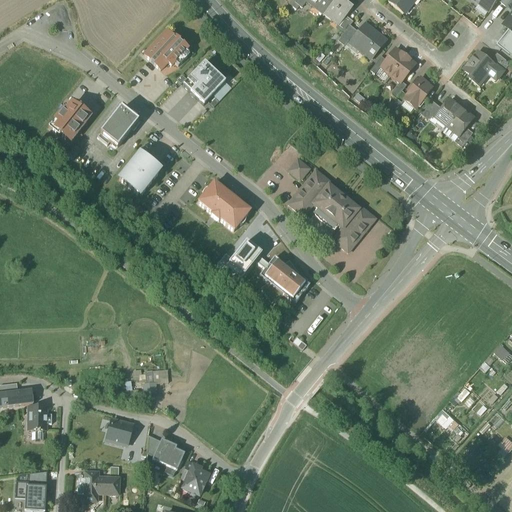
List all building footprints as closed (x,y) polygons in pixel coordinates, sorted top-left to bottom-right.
[(298,0),(295,4),(301,10),(306,3),(306,2),(307,0),(298,0)] [(334,0),(307,0),(306,2),(306,3),(322,16),(334,0)] [(353,10),(339,0),(334,0),(322,16),(337,28),(345,18),(346,18),(353,10)] [(389,0),(388,3),(403,15),(415,0),(389,0)] [(474,0),(490,13),(500,0),(474,0)] [(511,16),(504,27),(503,27),(511,34),(511,16)] [(337,28),(336,30),(343,36),(349,29),(353,24),(346,18),(345,18),(337,28)] [(373,33),(365,27),(353,41),(361,47),(358,50),(371,61),(386,43),(378,37),(378,38),(373,34),(373,33)] [(343,36),(338,43),(344,48),(355,34),(349,29),(343,36)] [(166,35),(144,58),(160,73),(167,66),(171,69),(174,65),(178,69),(189,57),(186,53),(187,52),(174,40),(173,41),(166,35)] [(386,62),(380,70),(381,70),(385,73),(385,75),(390,78),(405,59),(395,51),(386,62)] [(491,64),(478,54),(473,60),(475,61),(465,73),(471,78),(469,80),(479,88),(490,74),(499,81),(504,74),(496,68),(496,67),(491,64)] [(511,66),(497,55),(491,64),(496,67),(496,68),(504,74),(511,66)] [(381,59),(370,73),(375,77),(381,70),(380,70),(386,62),(381,59)] [(405,59),(390,78),(394,82),(396,82),(400,86),(415,67),(405,59)] [(204,67),(183,89),(204,108),(224,86),(204,67)] [(181,77),(177,83),(183,87),(187,81),(181,77)] [(420,80),(403,102),(415,112),(418,109),(419,109),(423,104),(423,103),(432,90),(420,80)] [(399,85),(391,95),(392,98),(396,101),(406,88),(401,84),(400,86),(399,85)] [(401,105),(396,101),(387,112),(392,117),(401,105)] [(431,102),(420,116),(427,122),(432,116),(436,119),(443,111),(431,102)] [(443,111),(436,119),(448,129),(462,111),(460,109),(459,109),(450,102),(443,111)] [(78,113),(71,107),(64,115),(63,114),(49,131),(59,139),(60,137),(70,145),(90,120),(79,111),(78,113)] [(140,125),(119,108),(112,117),(114,119),(97,140),(107,149),(110,145),(113,148),(113,147),(117,150),(130,133),(130,134),(132,132),(134,133),(140,125)] [(462,111),(448,129),(460,138),(466,130),(474,121),(465,114),(464,112),(462,111)] [(466,130),(460,138),(455,144),(462,150),(473,136),(466,130)] [(159,175),(138,158),(119,182),(140,199),(159,175)] [(309,172),(297,163),(288,174),(299,184),(309,172)] [(358,212),(346,203),(347,201),(342,196),(340,198),(329,188),(331,186),(315,174),(290,205),(294,208),(292,211),(303,220),(313,208),(342,232),(332,244),(348,256),(375,222),(360,210),(358,212)] [(228,198),(213,186),(208,193),(207,192),(202,198),(203,199),(197,206),(212,217),(211,219),(218,224),(219,223),(233,235),(239,228),(240,229),(245,223),(244,222),(249,215),(234,203),(235,202),(229,197),(228,198)] [(243,285),(263,254),(243,240),(230,260),(224,257),(217,268),(243,285)] [(289,264),(284,268),(274,260),(268,268),(268,269),(266,272),(265,271),(259,279),(268,286),(260,292),(271,307),(283,299),(294,307),(301,299),(300,299),(302,296),(303,297),(309,288),(300,281),(301,280),(289,264)] [(296,340),(292,346),(297,349),(301,344),(296,340)] [(501,346),(494,354),(503,362),(510,354),(501,346)] [(142,386),(143,399),(156,397),(155,385),(142,386)] [(32,393),(0,394),(0,408),(32,407),(32,393)] [(47,410),(28,410),(28,433),(32,433),(43,433),(46,433),(46,427),(51,427),(51,417),(46,417),(47,410)] [(443,431),(453,426),(446,412),(436,418),(443,431)] [(131,428),(112,423),(106,442),(126,447),(131,428)] [(43,433),(32,433),(32,443),(42,443),(43,433)] [(498,456),(503,460),(511,451),(511,443),(507,439),(498,447),(502,452),(498,456)] [(176,449),(161,442),(153,459),(154,459),(152,463),(175,474),(184,454),(175,451),(176,449)] [(127,459),(118,459),(118,467),(126,467),(127,459)] [(188,465),(180,481),(186,484),(193,469),(194,468),(188,465)] [(118,470),(110,469),(109,481),(118,481),(118,470)] [(200,472),(193,469),(186,484),(182,491),(190,495),(189,497),(197,500),(197,498),(198,499),(207,479),(198,474),(200,472)] [(98,476),(85,475),(84,504),(97,505),(97,497),(118,498),(119,481),(118,481),(109,481),(98,480),(98,476)] [(44,488),(25,487),(23,511),(44,511),(45,498),(43,498),(44,488)]
